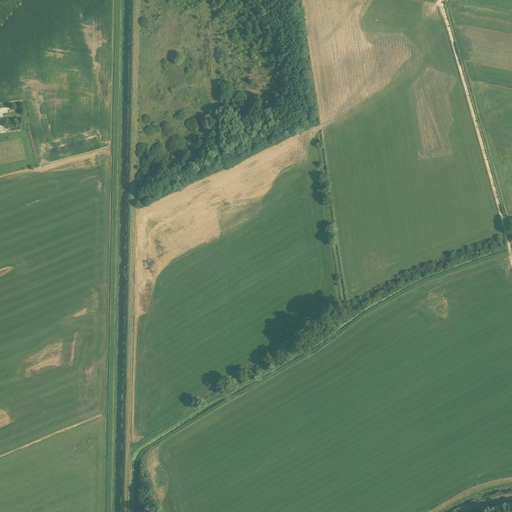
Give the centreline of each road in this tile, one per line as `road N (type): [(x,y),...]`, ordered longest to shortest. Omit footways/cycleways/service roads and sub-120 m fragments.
road 1 (track): [(444,0),(326,123),(228,170),(209,0)]
road 2 (track): [(442,1),(509,257)]
road 3 (track): [(316,128),(340,303)]
